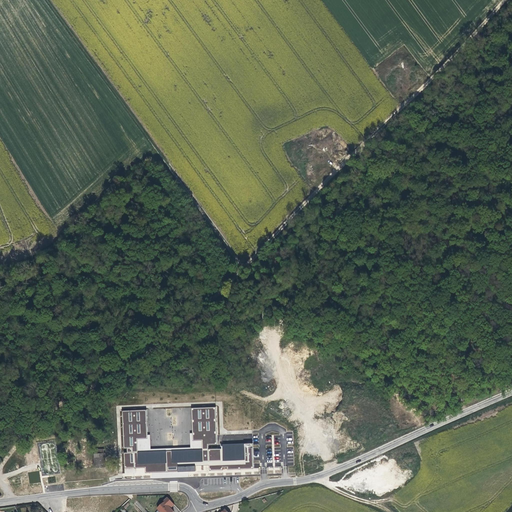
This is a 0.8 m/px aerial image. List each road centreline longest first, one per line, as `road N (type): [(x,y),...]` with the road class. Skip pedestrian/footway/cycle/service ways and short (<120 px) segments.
road 1 (track): [(47,0),(246,265),(504,0)]
road 2 (unclassified): [(511,392),(294,481)]
road 3 (unclassified): [(201,506),(185,488),(63,495)]
